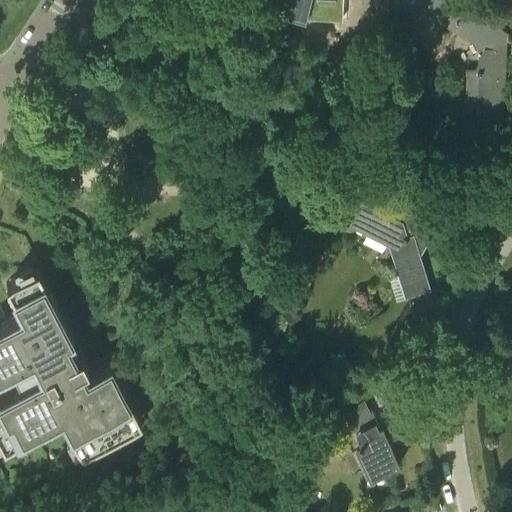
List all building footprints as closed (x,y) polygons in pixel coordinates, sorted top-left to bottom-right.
[(285,0),(283,14),(302,19),(304,12),(340,13),(340,0),(285,0)] [(455,0),(412,0),(474,39),(479,50),(479,68),(465,67),(464,101),(477,102),(476,149),(499,150),(500,123),(504,123),(505,114),(500,114),(502,39),(507,32),(488,21),(488,12),(482,8),(474,11),(455,0)] [(248,126),(256,109),(242,103),(234,120),(248,126)] [(408,213),(391,205),(386,186),(366,191),(350,222),(390,243),(405,294),(428,288),(416,247),(426,244),(428,239),(424,236),(423,231),(443,225),(436,205),(408,213)] [(0,372),(3,371),(11,367),(19,384),(0,393),(0,440),(2,444),(59,415),(79,454),(139,423),(108,363),(89,372),(36,266),(5,282),(19,311),(0,320),(0,372)] [(396,356),(397,355),(410,334),(396,326),(383,348),(396,356)] [(338,437),(345,434),(350,446),(355,444),(367,469),(381,462),(384,467),(396,462),(380,425),(376,426),(374,420),(375,419),(370,409),(333,425),(338,437)]
